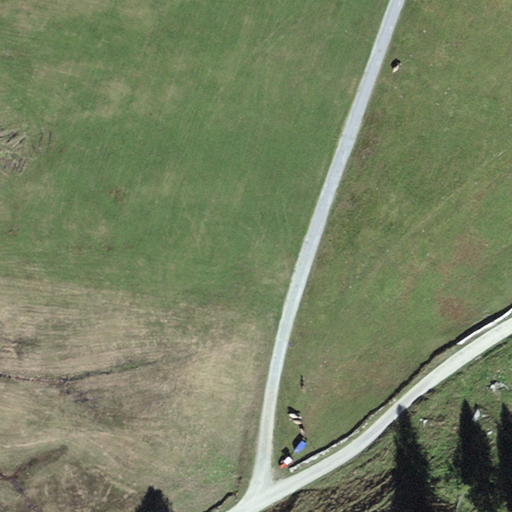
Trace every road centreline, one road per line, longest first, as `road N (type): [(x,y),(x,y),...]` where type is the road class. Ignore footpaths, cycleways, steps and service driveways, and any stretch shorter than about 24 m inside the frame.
road 1 (track): [(398,0),(287,323),(258,503)]
road 2 (unclassified): [(511,327),(445,368),(345,455),(241,511)]
